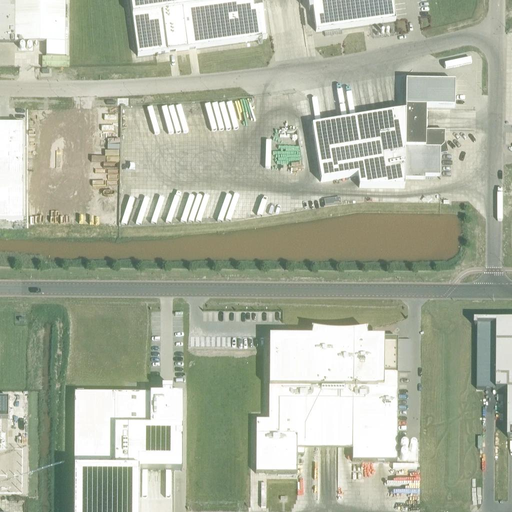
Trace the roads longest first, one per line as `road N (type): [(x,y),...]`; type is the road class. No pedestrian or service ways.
road 1 (unclassified): [(495,31),(318,68),(182,85),(0,89)]
road 2 (tertiary): [(0,288),(448,291)]
road 3 (unclassified): [(493,292),(495,31)]
